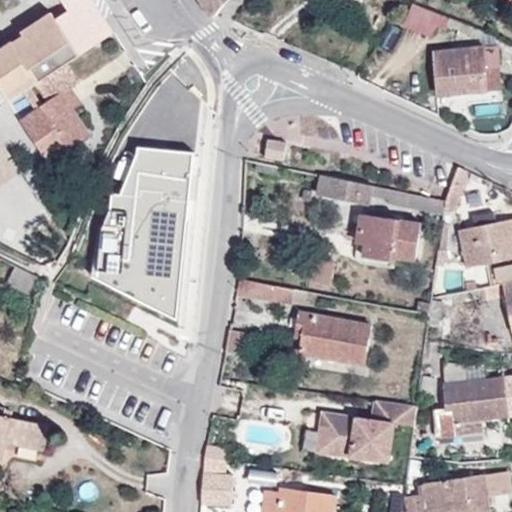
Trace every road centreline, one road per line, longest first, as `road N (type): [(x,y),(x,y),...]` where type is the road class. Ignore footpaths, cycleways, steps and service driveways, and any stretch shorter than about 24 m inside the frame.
road 1 (residential): [(182,511),(225,189),(244,114)]
road 2 (residential): [(450,147),(320,85)]
